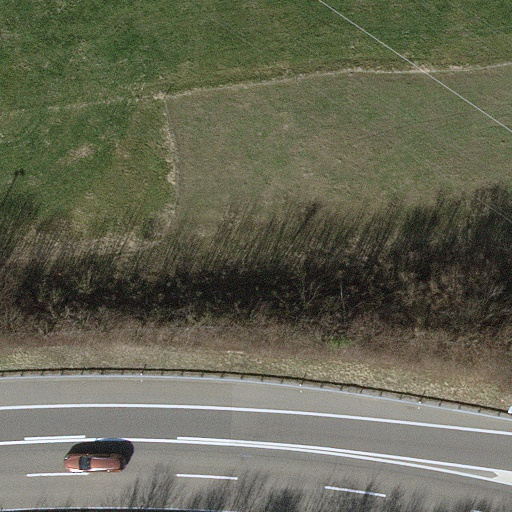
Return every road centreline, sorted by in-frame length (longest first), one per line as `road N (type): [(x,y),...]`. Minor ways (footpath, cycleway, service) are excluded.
road 1 (motorway): [(511,471),(127,473)]
road 2 (motorway): [(469,511),(340,489),(127,473)]
road 3 (motorway): [(127,473),(0,477)]
